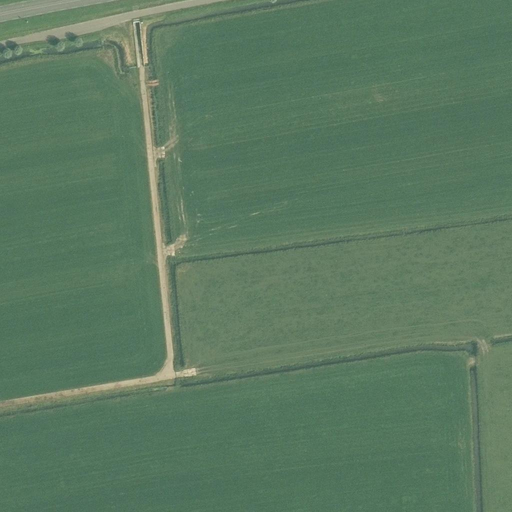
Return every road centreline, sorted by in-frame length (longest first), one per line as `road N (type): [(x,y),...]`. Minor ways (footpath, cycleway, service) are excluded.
road 1 (track): [(134,0),(171,376),(0,407)]
road 2 (unclassified): [(0,45),(213,0)]
